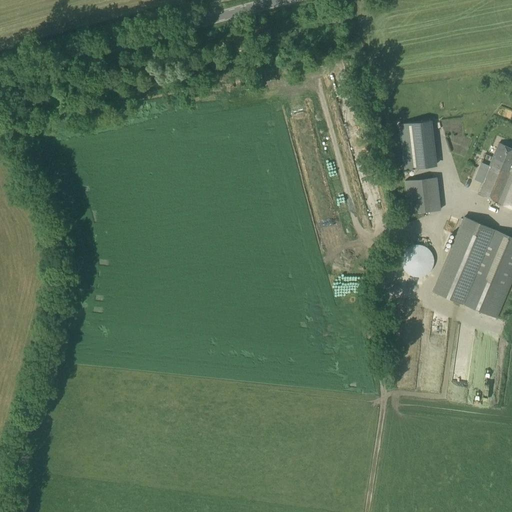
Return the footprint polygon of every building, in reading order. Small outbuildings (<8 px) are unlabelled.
[(403,170),(425,168),(419,122),(397,124),(403,170)] [(500,202),(511,170),(511,148),(499,143),(478,194),(500,202)] [(511,170),(500,202),(511,207),(511,170)] [(439,202),(407,205),(408,214),(440,210),(439,202)] [(495,318),(511,278),(511,236),(463,216),(432,291),(495,318)] [(417,277),(420,277),(422,276),(425,275),(427,274),(429,272),(431,270),(432,267),(433,265),(433,262),(433,259),(433,257),(432,254),(431,252),(429,250),(427,248),(424,246),(422,245),(419,245),(416,245),(414,245),(411,246),(409,247),(406,249),(405,251),(403,253),(402,256),(401,258),(401,261),(401,264),(402,266),(403,269),(405,271),(407,273),(409,275),(411,276),(414,277),(417,277)] [(458,358),(458,370),(474,370),(474,358),(458,358)] [(455,383),(472,386),(474,372),(457,370),(455,383)] [(470,399),(470,385),(453,385),(453,399),(470,399)]
